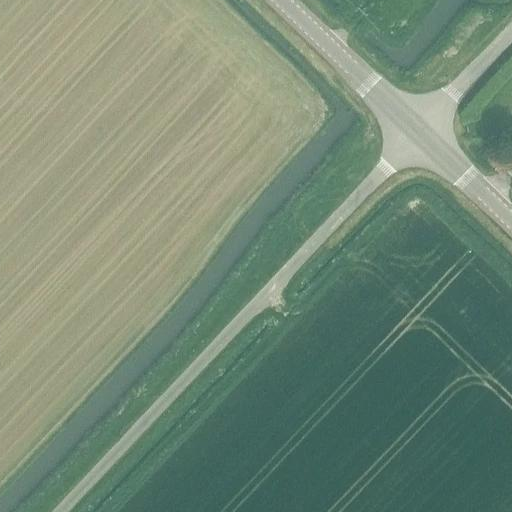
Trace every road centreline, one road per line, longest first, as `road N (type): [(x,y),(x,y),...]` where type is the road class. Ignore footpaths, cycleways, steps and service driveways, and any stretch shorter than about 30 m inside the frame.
road 1 (unclassified): [(59,511),(416,133)]
road 2 (secondary): [(416,133),(276,0)]
road 3 (unclassified): [(416,133),(511,29)]
road 4 (secondary): [(511,225),(416,133)]
